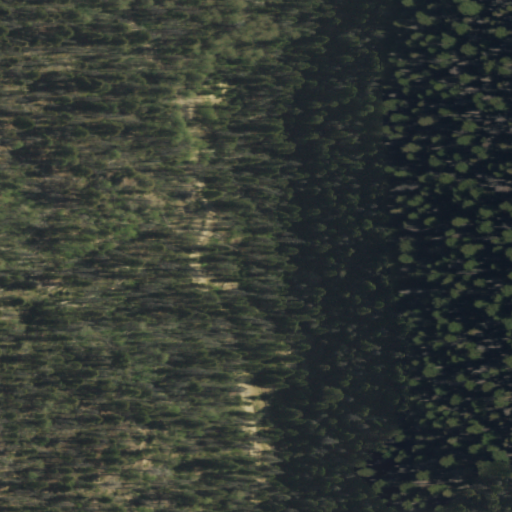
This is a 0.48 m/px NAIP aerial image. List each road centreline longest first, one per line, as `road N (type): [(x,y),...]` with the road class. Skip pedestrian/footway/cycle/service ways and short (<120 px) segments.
road 1 (track): [(248,511),(258,435),(199,262),(206,213),(197,173),(170,75),(121,0)]
road 2 (track): [(438,0),(446,48),(435,100),(355,271),(317,316),(282,288),(267,241),(206,213)]
